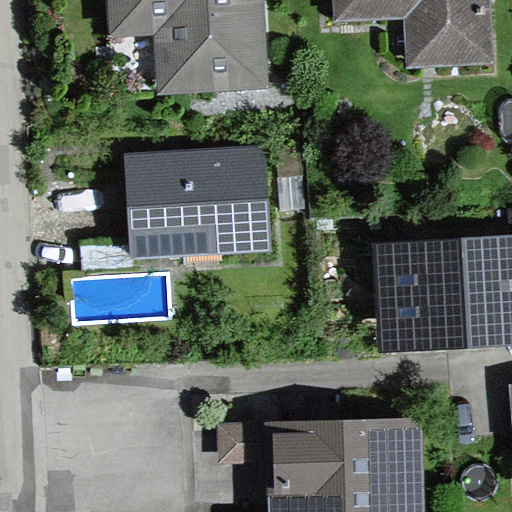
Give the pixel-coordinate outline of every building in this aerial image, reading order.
[(265,86),(259,0),(102,0),(105,35),(148,32),(152,93),(265,86)] [(492,61),(488,0),(330,0),(331,20),(401,15),(404,67),(492,61)] [(125,152),(131,233),(87,236),(89,267),(142,264),(141,254),(277,244),(270,142),(125,152)] [(511,341),(511,235),(374,244),(381,350),(511,341)] [(215,461),(262,460),(263,511),(421,511),(419,416),(214,421),(215,461)]
